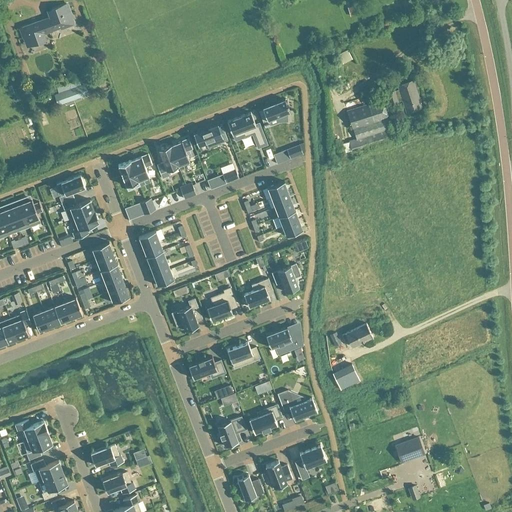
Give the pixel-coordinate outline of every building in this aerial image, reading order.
[(361,2),(348,6),(351,15),(363,12),(361,2)] [(74,24),(67,3),(47,10),(49,15),(44,17),(48,32),(60,28),(61,28),(74,24)] [(38,21),(19,28),(22,38),(23,38),(26,46),(45,40),(43,34),(48,32),(44,17),(38,19),(38,21)] [(399,101),(402,99),(406,111),(422,106),(413,80),(398,85),(399,88),(395,90),(395,89),(386,92),(390,105),(399,102),(399,101)] [(80,81),(68,85),(73,99),(89,94),(86,84),(81,86),(80,81)] [(59,104),(73,99),(68,85),(58,88),(60,93),(56,95),(59,104)] [(365,92),(368,104),(347,110),(353,129),(356,138),(348,140),(351,150),(391,138),(387,129),(391,128),(388,119),(382,99),(378,101),(374,89),(365,92)] [(263,108),(258,110),(265,127),(271,124),(278,121),(288,121),(288,112),(290,111),(287,105),(288,105),(287,103),(287,98),(284,98),(278,98),(278,99),(278,100),(262,106),(263,108)] [(228,119),(227,120),(232,134),(233,133),(241,130),(244,136),(252,133),(257,147),(267,144),(259,122),(255,123),(251,111),(250,111),(242,114),(241,115),(237,116),(236,116),(236,117),(228,120),(228,119)] [(194,132),(193,132),(198,145),(206,142),(207,147),(227,139),(222,124),(218,125),(217,123),(217,124),(194,133),(194,132)] [(171,145),(170,145),(178,165),(180,170),(185,168),(183,163),(190,160),(186,150),(193,147),(189,138),(171,145)] [(290,158),(303,153),(299,143),(286,148),(290,158)] [(341,156),(349,154),(346,143),(338,146),(341,156)] [(163,161),(157,164),(160,172),(162,178),(170,175),(168,169),(178,165),(170,145),(171,145),(171,144),(158,148),(163,161)] [(148,153),(130,160),(138,180),(149,176),(145,166),(152,163),(148,153)] [(130,159),(118,164),(128,190),(140,185),(138,180),(130,160),(130,159)] [(226,182),(239,177),(235,168),(222,172),(226,182)] [(72,192),(85,186),(80,174),(73,177),(67,179),(68,179),(56,184),(61,195),(59,196),(61,203),(74,198),(72,192)] [(284,180),(267,187),(268,187),(271,197),(288,190),(284,181),(284,180)] [(191,182),(185,184),(190,196),(196,193),(191,182)] [(185,184),(180,186),(184,198),(190,196),(185,184)] [(271,197),(267,198),(270,208),(275,206),(291,200),(288,190),(271,197)] [(151,197),(145,200),(149,211),(155,209),(151,197)] [(31,199),(20,203),(29,226),(40,222),(37,212),(42,210),(42,211),(43,211),(39,201),(38,201),(39,202),(33,204),(31,198),(31,199)] [(77,204),(74,198),(61,203),(64,209),(65,208),(70,219),(94,210),(90,199),(77,204)] [(145,200),(139,202),(143,214),(149,211),(145,200)] [(291,200),(275,206),(279,215),(278,216),(295,209),(291,200)] [(20,203),(10,207),(19,230),(29,226),(20,203)] [(19,230),(10,207),(0,210),(0,213),(8,234),(19,230)] [(295,209),(278,216),(279,216),(282,225),(298,219),(295,210),(295,209)] [(99,221),(95,210),(94,210),(70,219),(74,231),(73,232),(75,238),(74,238),(88,233),(88,232),(88,233),(85,227),(99,222),(98,221),(99,221)] [(0,237),(8,234),(0,213),(0,237)] [(298,219),(282,225),(286,235),(285,235),(286,235),(303,229),(303,228),(302,228),(298,219)] [(156,230),(138,236),(138,237),(139,236),(143,246),(159,240),(155,230),(156,230)] [(70,234),(58,238),(61,246),(73,241),(70,234)] [(159,240),(143,246),(146,255),(146,256),(163,249),(162,249),(159,240)] [(96,258),(112,252),(108,242),(109,242),(109,241),(91,248),(92,248),(96,258)] [(163,249),(146,256),(150,265),(166,259),(162,249),(163,249)] [(112,252),(96,258),(100,269),(117,263),(116,263),(112,252)] [(166,259),(150,265),(154,274),(170,268),(166,259)] [(281,279),(285,291),(299,286),(295,277),(301,274),(296,262),(271,272),(275,282),(281,279)] [(100,269),(105,280),(121,274),(117,263),(100,269),(100,270),(100,269)] [(170,268),(154,274),(157,284),(157,285),(174,278),(173,278),(170,268)] [(121,274),(105,280),(109,291),(125,285),(121,274)] [(243,293),(248,306),(269,298),(267,292),(272,290),(268,278),(251,284),(253,289),(243,293)] [(129,295),(125,285),(109,291),(113,301),(112,302),(130,295),(129,295)] [(207,307),(212,319),(220,317),(224,315),(232,312),(230,306),(236,303),(230,286),(223,289),(224,291),(210,296),(213,305),(207,307)] [(76,297),(65,301),(71,317),(82,313),(82,314),(76,296),(75,297),(76,297)] [(190,304),(177,309),(179,315),(174,317),(177,325),(182,322),(185,330),(198,325),(196,319),(202,317),(195,297),(188,299),(190,304)] [(71,317),(65,301),(54,305),(61,322),(61,321),(71,317)] [(54,305),(43,310),(50,326),(60,322),(61,322),(54,305)] [(10,317),(18,338),(28,334),(28,335),(29,334),(25,324),(31,322),(31,323),(26,309),(20,312),(20,313),(10,317)] [(50,326),(43,310),(33,314),(33,313),(32,313),(39,330),(50,326)] [(10,317),(0,321),(8,342),(18,338),(10,317)] [(0,321),(0,320),(0,344),(8,342),(0,321)] [(349,339),(352,346),(373,336),(366,322),(342,334),(345,341),(349,339)] [(286,326),(266,334),(271,347),(275,345),(278,353),(302,344),(301,330),(289,334),(286,326)] [(342,343),(336,331),(330,334),(336,346),(342,343)] [(235,345),(227,349),(232,361),(241,358),(243,363),(260,357),(256,345),(250,347),(247,341),(239,344),(239,343),(239,344),(235,345)] [(212,355),(188,364),(193,378),(209,372),(211,377),(226,372),(221,358),(214,361),(212,355)] [(352,363),(333,372),(340,388),(359,379),(352,363)] [(264,382),(267,390),(273,387),(270,379),(264,382)] [(222,387),(224,395),(233,391),(230,384),(222,387)] [(278,392),(277,393),(283,408),(284,408),(283,406),(288,404),(294,419),(295,419),(295,418),(302,415),(303,416),(309,414),(309,413),(316,410),(317,411),(317,410),(312,396),(311,397),(306,399),(295,404),(290,390),(290,391),(291,390),(287,389),(289,390),(278,394),(278,392)] [(258,415),(249,418),(254,432),(262,429),(263,431),(270,428),(269,426),(277,423),(275,418),(282,416),(277,404),(257,411),(258,415)] [(242,415),(217,424),(225,445),(238,440),(235,433),(247,429),(242,415)] [(28,418),(14,424),(15,424),(17,430),(19,429),(23,441),(48,432),(48,431),(44,420),(43,421),(43,420),(30,425),(28,419),(28,418)] [(23,441),(27,451),(26,451),(29,459),(41,454),(39,448),(52,443),(48,432),(23,441)] [(395,444),(400,457),(423,449),(418,436),(395,444)] [(96,450),(90,453),(95,465),(108,460),(110,465),(110,466),(124,461),(124,460),(123,460),(121,454),(119,455),(115,443),(104,447),(103,446),(96,449),(96,450)] [(301,457),(294,460),(301,479),(309,476),(306,466),(325,459),(326,459),(320,443),(320,444),(300,452),(300,451),(299,451),(301,457)] [(152,461),(149,454),(136,459),(139,466),(152,461)] [(58,460),(45,465),(43,458),(30,463),(33,470),(34,470),(38,481),(63,471),(58,460)] [(278,460),(265,465),(274,487),(280,485),(280,486),(282,485),(281,484),(287,482),(286,480),(292,477),(287,464),(281,466),(278,460)] [(8,467),(0,469),(0,476),(0,477),(10,474),(8,467)] [(131,482),(126,470),(102,480),(107,492),(120,487),(122,492),(122,493),(136,488),(135,487),(132,481),(131,482)] [(38,481),(42,492),(41,492),(44,499),(57,494),(54,488),(67,483),(63,471),(38,481)] [(238,482),(236,483),(239,490),(241,489),(245,499),(264,491),(258,478),(258,480),(252,482),(248,473),(237,478),(238,482)] [(339,489),(336,482),(326,485),(329,493),(339,489)] [(416,484),(408,486),(412,499),(420,496),(416,484)] [(113,511),(139,511),(141,511),(137,501),(138,500),(136,494),(136,493),(122,499),(123,499),(125,505),(112,510),(113,511)] [(302,495),(293,498),(296,507),(305,503),(302,495)] [(50,501),(54,511),(72,511),(78,510),(74,499),(66,503),(63,496),(50,501)]
